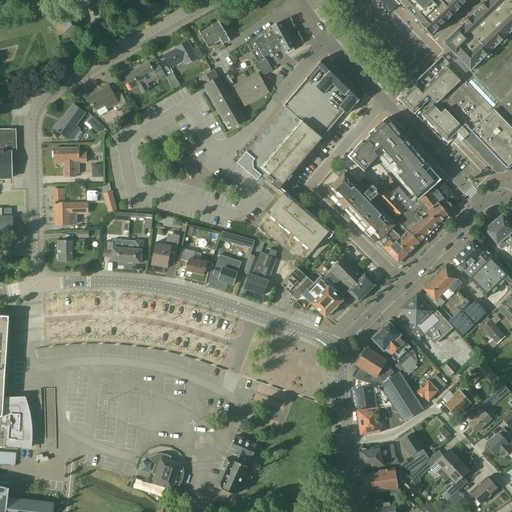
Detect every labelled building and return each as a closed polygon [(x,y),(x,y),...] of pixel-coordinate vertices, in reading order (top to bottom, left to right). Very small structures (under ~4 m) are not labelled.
[(393,0),(399,6),(401,4),(431,36),(468,0),(393,0)] [(511,0),(488,0),(443,44),(449,50),(473,75),(501,48),(501,47),(511,36),(511,0)] [(82,30),(74,3),(49,8),(49,9),(50,9),(58,36),(82,30)] [(294,47),(280,22),(271,27),(273,31),(253,42),(247,45),(257,63),(265,59),(264,57),(265,57),(282,47),(285,52),(294,47)] [(219,23),(200,34),(207,46),(219,40),(221,43),(228,39),(219,23)] [(511,36),(501,47),(501,48),(473,75),(470,79),(466,82),(463,79),(442,57),(440,58),(415,82),(416,83),(398,100),(402,103),(414,115),(414,114),(420,120),(444,145),(451,138),(454,135),(460,143),(465,138),(466,138),(469,139),(468,141),(497,171),(501,171),(505,167),(510,162),(511,161),(511,160),(511,36)] [(176,49),(163,57),(170,69),(183,62),(185,65),(197,58),(199,61),(204,57),(198,47),(193,50),(188,41),(175,48),(176,49)] [(283,106),(284,107),(240,159),(245,164),(266,181),(278,191),(321,138),(344,112),(346,115),(362,98),(359,95),(361,93),(328,61),(326,62),(323,59),(317,66),(283,106)] [(125,77),(132,90),(138,87),(142,93),(150,88),(146,82),(156,77),(157,79),(164,75),(157,64),(152,67),(149,63),(125,77)] [(212,101),(227,92),(218,78),(214,71),(199,80),(212,101)] [(173,90),(180,86),(173,73),(166,77),(173,90)] [(244,106),(268,93),(258,75),(234,88),(244,106)] [(107,110),(118,103),(121,107),(127,104),(120,91),(114,94),(109,86),(87,98),(91,107),(94,106),(99,116),(108,112),(107,110)] [(227,92),(212,101),(228,130),(243,121),(227,92)] [(59,121),(54,128),(68,139),(68,138),(71,140),(80,129),(75,126),(85,112),(74,104),(61,122),(59,121)] [(99,132),(103,128),(92,117),(88,122),(99,132)] [(362,142),(349,157),(364,171),(375,160),(392,180),(413,204),(435,185),(439,181),(401,136),(387,120),(370,134),(371,136),(364,144),(362,142)] [(0,178),(11,178),(12,178),(11,153),(17,152),(17,137),(15,137),(15,130),(11,130),(11,129),(0,129),(0,178)] [(86,152),(78,152),(78,148),(54,148),(54,161),(65,161),(65,177),(74,177),(74,175),(80,175),(80,163),(86,163),(86,152)] [(103,164),(92,164),(92,176),(103,176),(103,164)] [(327,190),(377,242),(390,230),(393,227),(399,222),(376,199),(375,198),(378,195),(375,192),(376,190),(365,178),(356,186),(344,173),(327,190)] [(388,184),(378,195),(375,198),(376,199),(399,222),(419,243),(447,215),(453,211),(454,208),(443,195),(440,194),(437,190),(438,189),(435,185),(413,204),(392,180),(388,184)] [(75,225),(75,214),(87,214),(87,204),(69,204),(61,204),(61,199),(64,199),(64,190),(52,190),(52,197),(55,197),(55,202),(55,225),(75,225)] [(104,192),(108,212),(117,209),(113,190),(104,192)] [(267,213),(256,226),(301,264),(312,252),(329,232),(283,194),(267,213)] [(0,232),(13,232),(12,218),(2,218),(1,209),(0,208),(0,232)] [(511,227),(502,215),(483,230),(496,246),(504,240),(511,249),(511,227)] [(400,261),(419,243),(399,222),(393,227),(390,230),(377,242),(396,261),(400,261)] [(244,246),(246,239),(222,232),(220,240),(244,247),(244,246)] [(114,239),(114,243),(106,242),(105,257),(112,258),(112,261),(126,262),(127,249),(128,240),(114,239)] [(71,241),(58,241),(59,262),(71,261),(71,254),(72,254),(72,252),(71,252),(71,247),(85,246),(85,240),(71,240),(71,241)] [(126,262),(129,263),(128,264),(132,264),(132,263),(142,264),(143,241),(128,240),(127,249),(126,262)] [(168,268),(169,263),(175,265),(179,243),(168,241),(167,246),(156,244),(152,265),(168,268)] [(455,258),(455,259),(454,259),(451,262),(456,267),(456,268),(461,273),(463,271),(469,277),(484,263),(480,259),(481,258),(479,256),(482,253),(482,252),(483,251),(473,241),(472,242),(471,242),(466,246),(455,258)] [(238,270),(231,267),(231,266),(224,263),(225,261),(222,260),(227,245),(219,242),(211,265),(216,266),(213,274),(220,277),(219,280),(234,285),(238,273),(237,273),(238,270)] [(196,253),(183,249),(180,260),(189,263),(187,271),(203,275),(206,263),(194,260),(196,253)] [(485,249),(483,251),(482,252),(482,253),(479,256),(481,258),(480,259),(484,263),(469,277),(470,279),(468,280),(485,297),(487,295),(488,297),(509,277),(507,275),(509,273),(485,249)] [(250,275),(245,289),(264,295),(274,265),(276,260),(276,259),(268,257),(268,255),(260,253),(257,262),(249,259),(244,273),(250,275)] [(329,271),(324,277),(342,295),(347,289),(348,290),(359,302),(376,285),(365,274),(364,275),(344,256),(329,271)] [(281,284),(292,295),(309,278),(297,267),(281,284)] [(427,293),(431,297),(436,302),(436,301),(439,305),(452,318),(448,322),(462,336),(486,313),(475,301),(471,305),(455,289),(461,283),(457,280),(458,279),(446,267),(423,289),(427,293)] [(315,284),(309,278),(292,295),(298,300),(296,302),(305,311),(312,304),(326,318),(337,307),(337,306),(343,300),(329,287),(330,286),(320,277),(315,282),(315,283),(315,284)] [(511,280),(506,286),(511,291),(511,293),(501,304),(510,313),(511,311),(511,280)] [(424,295),(427,299),(428,300),(435,308),(439,305),(436,301),(436,302),(431,297),(427,293),(424,295)] [(435,308),(428,300),(427,299),(423,303),(417,295),(401,309),(418,328),(412,332),(419,339),(424,334),(424,335),(434,345),(453,328),(448,323),(435,308)] [(0,446),(6,447),(28,448),(28,443),(29,440),(29,437),(29,434),(29,430),(28,425),(28,421),(27,418),(27,415),(26,412),(21,412),(19,405),(17,399),(16,399),(4,398),(9,317),(0,316),(0,446)] [(493,339),(502,330),(491,318),(482,327),(493,339)] [(371,337),(385,353),(387,352),(396,362),(409,350),(400,340),(402,338),(399,335),(388,322),(371,337)] [(356,380),(361,381),(379,387),(392,406),(388,408),(394,429),(406,422),(405,421),(422,410),(398,373),(394,375),(392,371),(385,376),(387,380),(385,381),(378,377),(384,367),(382,366),(386,362),(364,349),(361,354),(363,356),(360,360),(358,359),(355,364),(362,369),(356,380)] [(441,369),(449,378),(454,373),(446,364),(441,369)] [(489,382),(495,377),(487,368),(482,373),(489,382)] [(424,398),(428,403),(439,392),(438,392),(445,385),(434,375),(429,381),(428,381),(416,392),(423,399),(424,398)] [(384,399),(379,387),(361,381),(362,390),(354,391),(357,408),(375,405),(374,401),(384,399)] [(503,385),(487,399),(491,403),(493,406),(509,391),(503,385)] [(288,394),(275,388),(268,404),(281,410),(288,394)] [(445,405),(450,410),(450,413),(452,415),(454,415),(455,416),(469,404),(468,404),(474,399),(464,388),(459,393),(458,392),(453,397),(454,398),(445,405)] [(357,412),(359,426),(361,425),(362,424),(370,423),(370,422),(380,421),(380,420),(383,420),(388,420),(387,408),(357,412)] [(467,425),(475,433),(492,419),(484,410),(467,425)] [(361,425),(359,426),(360,436),(381,433),(380,421),(370,422),(370,423),(362,424),(361,425)] [(438,431),(447,439),(451,435),(443,426),(438,431)] [(511,438),(503,429),(486,445),(496,456),(498,453),(504,459),(511,451),(511,438)] [(406,459),(414,471),(415,471),(427,460),(424,455),(425,454),(421,448),(412,434),(401,442),(410,456),(406,459)] [(257,445),(243,439),(236,436),(231,448),(227,458),(215,486),(235,495),(247,467),(247,466),(251,457),(252,457),(256,449),(255,449),(257,445)] [(393,444),(386,445),(388,459),(395,458),(394,447),(393,444)] [(362,469),(382,466),(379,448),(360,451),(361,459),(360,459),(360,464),(362,469)] [(436,473),(440,477),(458,461),(448,450),(436,462),(430,456),(427,460),(415,471),(414,471),(408,476),(408,478),(414,484),(431,468),(435,473),(436,473)] [(15,465),(16,461),(16,456),(16,452),(0,451),(0,464),(1,464),(11,465),(13,465),(15,465)] [(43,457),(42,454),(35,456),(36,460),(40,459),(41,463),(49,460),(48,455),(43,457)] [(171,457),(164,454),(161,454),(157,455),(154,456),(153,456),(152,457),(149,459),(158,468),(153,483),(173,489),(175,483),(178,486),(180,484),(181,483),(182,481),(183,479),(183,478),(184,476),(184,473),(184,470),(179,471),(180,465),(169,461),(171,457)] [(399,465),(408,476),(414,471),(406,459),(399,465)] [(467,471),(458,461),(440,477),(444,482),(449,477),(454,483),(467,471)] [(364,484),(396,480),(408,478),(401,468),(363,473),(364,484)] [(470,493),(481,504),(497,490),(486,478),(470,493)] [(398,494),(396,480),(364,484),(366,494),(390,491),(391,495),(398,494)] [(447,502),(458,492),(452,485),(441,495),(447,502)] [(0,511),(53,511),(54,503),(13,499),(13,501),(7,500),(9,488),(0,486),(0,511)] [(458,492),(447,502),(438,510),(440,511),(449,511),(465,499),(458,492)] [(394,511),(394,502),(383,503),(383,500),(376,501),(376,504),(368,505),(368,511),(394,511)] [(431,511),(423,503),(418,508),(422,511),(431,511)]
